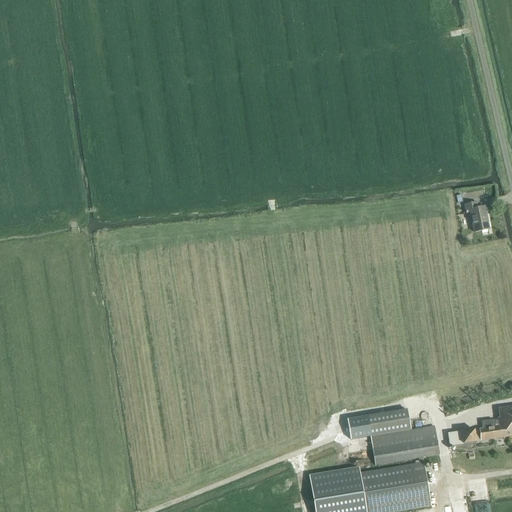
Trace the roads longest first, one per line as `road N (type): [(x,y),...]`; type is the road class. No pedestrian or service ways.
road 1 (track): [(298,452),(351,429),(358,412),(429,402),(443,427),(511,402)]
road 2 (track): [(307,511),(298,452),(148,511)]
road 3 (unclassified): [(511,182),(471,0)]
